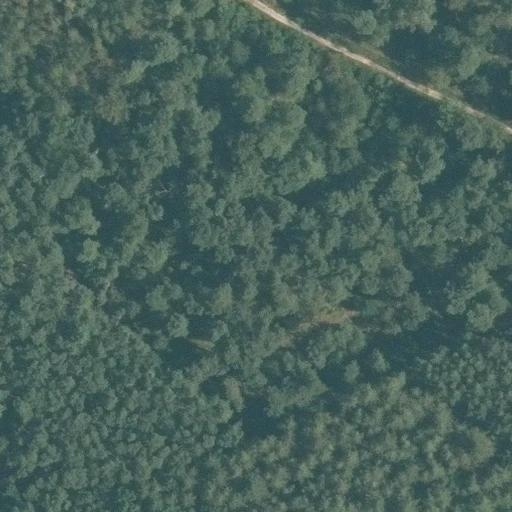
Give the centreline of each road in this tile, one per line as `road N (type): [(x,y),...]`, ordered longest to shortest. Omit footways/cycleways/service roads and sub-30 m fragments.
road 1 (track): [(75,511),(395,351)]
road 2 (unknown): [(279,0),(511,123)]
road 3 (unknown): [(511,440),(395,351)]
road 4 (unknown): [(395,351),(511,293)]
